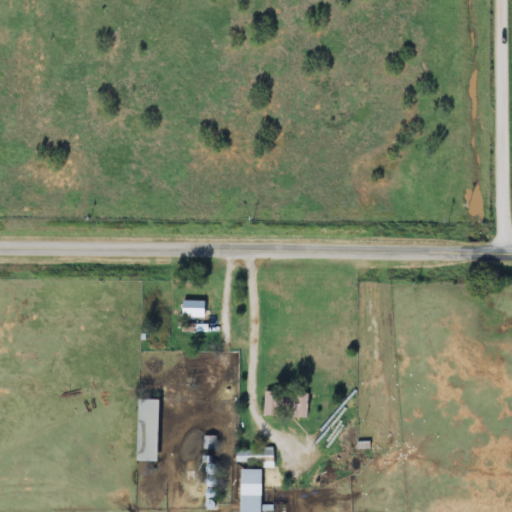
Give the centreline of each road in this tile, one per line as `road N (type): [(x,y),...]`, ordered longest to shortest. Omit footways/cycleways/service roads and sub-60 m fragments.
road 1 (tertiary): [(511,251),(0,241)]
road 2 (residential): [(505,251),(503,0)]
